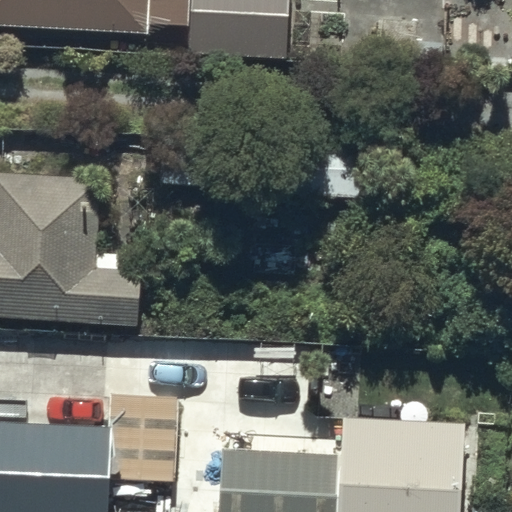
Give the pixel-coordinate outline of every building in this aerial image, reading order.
[(0,0),(0,21),(157,30),(157,20),(195,22),(194,50),(291,55),(294,0),(0,0)] [(0,314),(147,318),(148,270),(136,270),(136,247),(102,246),(103,174),(0,172),(0,314)] [(104,411),(0,408),(0,511),(115,511),(116,483),(203,485),(205,408),(182,407),(183,393),(104,392),(104,411)] [(467,511),(470,417),(346,413),(344,454),(342,511),(467,511)] [(342,511),(344,454),(224,449),(224,511),(342,511)]
